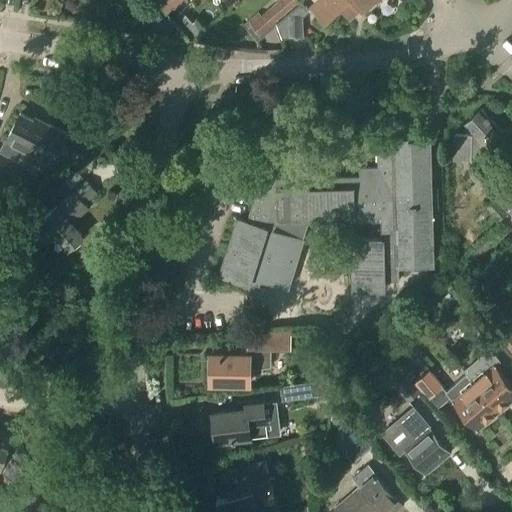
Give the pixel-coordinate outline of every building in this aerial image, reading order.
[(155,0),(167,13),(182,0),(155,0)] [(244,25),(258,42),(276,26),(274,23),(299,1),(297,0),(279,0),(261,16),(258,13),(248,22),(244,25)] [(365,10),(376,0),(321,0),(312,8),(325,22),(341,8),(350,19),(363,8),(365,10)] [(282,38),(304,37),(303,18),(310,12),(303,2),(277,24),(282,38)] [(495,155),(511,141),(482,110),(466,125),(473,132),(470,135),(470,136),(455,136),(454,160),(471,160),(471,159),(486,160),(493,153),(495,155)] [(48,128),(21,114),(2,151),(24,162),(29,153),(40,159),(42,154),(53,159),(50,164),(51,164),(67,134),(50,125),(48,128)] [(307,220),(383,218),(383,237),(352,238),(354,290),(386,289),(386,280),(401,280),(401,264),(435,263),(433,207),(438,207),(438,188),(432,188),(431,136),(395,137),(396,140),(380,140),(381,167),(372,167),(362,167),(362,176),(263,179),(250,221),(237,217),(219,274),(249,283),(250,280),(259,282),(259,280),(267,283),(268,280),(287,286),(303,237),(302,237),(307,220)] [(495,197),(506,187),(494,173),(482,183),(495,197)] [(82,236),(70,221),(87,207),(83,202),(96,192),(87,181),(33,225),(45,241),(48,239),(51,242),(58,236),(68,248),(82,236)] [(499,221),(507,213),(495,199),(486,207),(499,221)] [(7,227),(0,232),(0,239),(3,244),(14,235),(7,227)] [(480,350),(494,338),(470,310),(457,322),(480,350)] [(511,352),(511,331),(506,325),(496,335),(511,352)] [(289,348),(289,334),(250,334),(250,348),(254,348),(254,355),(212,354),(211,382),(250,383),(250,371),(271,368),(272,348),(289,348)] [(488,370),(474,382),(479,388),(498,411),(511,399),(511,382),(497,365),(502,361),(491,348),(481,356),(488,370)] [(405,376),(399,368),(390,376),(396,383),(394,385),(408,402),(420,392),(406,375),(405,376)] [(0,377),(6,383),(13,376),(5,369),(0,373),(0,377)] [(412,370),(407,374),(411,379),(417,375),(412,370)] [(451,397),(446,392),(429,372),(415,384),(437,409),(451,397)] [(479,388),(474,382),(468,374),(446,392),(451,397),(477,429),(498,411),(479,388)] [(282,401),(333,392),(337,377),(280,386),(282,401)] [(235,446),(234,439),(279,433),(275,402),(246,405),(246,409),(213,413),(216,441),(217,441),(220,450),(235,446)] [(426,473),(450,452),(418,413),(409,420),(421,434),(405,448),(426,473)] [(352,463),(372,447),(349,419),(338,427),(345,435),(336,443),(352,463)] [(0,468),(2,469),(9,452),(0,448),(0,468)] [(233,501),(257,494),(275,489),(267,461),(225,473),(231,494),(233,501)] [(381,511),(393,511),(402,505),(369,466),(354,479),(361,487),(336,508),(339,511),(371,511),(377,507),(381,511)] [(233,501),(231,494),(217,498),(221,511),(265,511),(266,511),(262,511),(261,511),(257,494),(233,501)]
